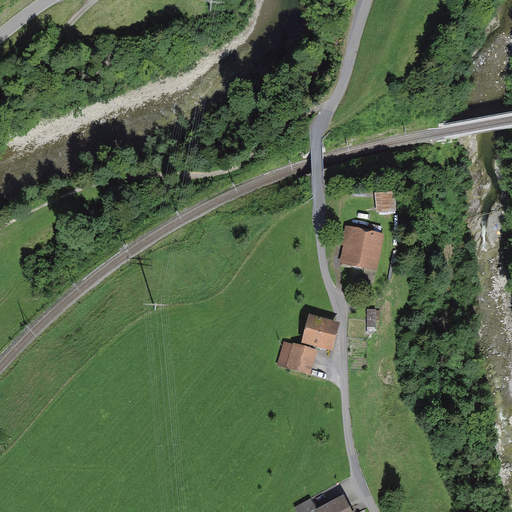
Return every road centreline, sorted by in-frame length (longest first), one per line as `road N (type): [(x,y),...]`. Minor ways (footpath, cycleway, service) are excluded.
road 1 (unclassified): [(373,511),(348,438),(341,314),(325,272),(318,194),(321,128),(367,0)]
road 2 (track): [(120,177),(217,173),(249,159),(285,125),(329,106)]
road 3 (track): [(93,0),(40,66),(0,97)]
